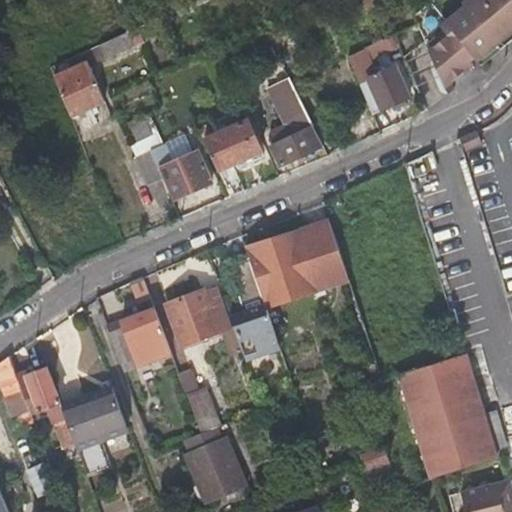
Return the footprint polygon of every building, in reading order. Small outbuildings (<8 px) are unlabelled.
[(511,0),(472,0),(441,26),(445,30),(425,46),(442,88),(471,64),(468,61),(473,57),(481,66),(511,40),(511,0)] [(143,37),(154,33),(164,28),(155,7),(133,17),(143,37)] [(121,30),(109,36),(97,42),(103,55),(128,43),(121,30)] [(394,34),(387,37),(381,40),(384,49),(398,43),(394,34)] [(363,48),(367,57),(384,49),(381,40),(363,48)] [(103,55),(97,42),(80,51),(83,56),(85,61),(86,62),(103,55)] [(408,96),(402,79),(395,63),(374,72),(367,57),(363,48),(348,54),(371,112),(396,101),(398,104),(405,102),(403,98),(408,96)] [(73,61),(75,65),(85,61),(83,56),(73,61)] [(85,61),(75,65),(53,76),(70,116),(104,101),(86,62),(85,61)] [(268,137),(274,150),(280,163),(295,156),(298,163),(305,159),(302,153),(321,144),(292,82),(278,89),(292,122),(297,120),(299,124),(285,129),(287,134),(275,140),(273,135),(268,137)] [(140,139),(146,136),(152,134),(144,113),(131,119),(140,139)] [(233,119),(234,121),(234,122),(217,130),(212,119),(200,124),(232,195),(244,190),(232,163),(260,151),(246,117),(241,119),(240,117),(233,119)] [(458,138),(462,143),(466,147),(479,136),(472,126),(458,138)] [(159,143),(152,146),(160,166),(164,164),(178,196),(213,181),(198,148),(167,162),(159,143)] [(149,179),(163,173),(160,166),(152,146),(137,153),(149,179)] [(329,221),(247,248),(251,260),(266,303),(347,277),(329,221)] [(266,303),(251,260),(235,266),(250,311),(230,318),(245,361),(281,349),(266,303)] [(144,275),(138,278),(132,280),(139,300),(151,296),(144,275)] [(218,294),(212,296),(206,297),(202,289),(167,302),(183,343),(229,326),(218,294)] [(106,326),(113,345),(121,364),(170,348),(156,308),(106,326)] [(55,332),(40,334),(44,364),(59,361),(55,332)] [(21,389),(16,376),(8,354),(0,360),(0,382),(10,411),(18,409),(21,418),(30,415),(27,407),(21,389)] [(396,375),(412,426),(428,478),(505,454),(493,410),(482,413),(462,354),(396,375)] [(75,435),(62,401),(48,363),(16,376),(21,389),(27,407),(45,401),(61,441),(75,435)] [(216,421),(210,403),(204,385),(197,387),(188,364),(177,368),(198,427),(216,421)] [(109,384),(62,401),(75,435),(78,442),(125,425),(109,384)] [(225,436),(205,443),(186,450),(204,500),(243,485),(225,436)] [(90,471),(104,468),(101,450),(87,453),(90,471)] [(369,473),(379,468),(390,464),(385,450),(363,458),(369,473)] [(511,511),(511,486),(510,480),(460,496),(465,511),(511,511)] [(310,484),(273,499),(256,507),(257,511),(297,511),(317,504),(310,484)]
